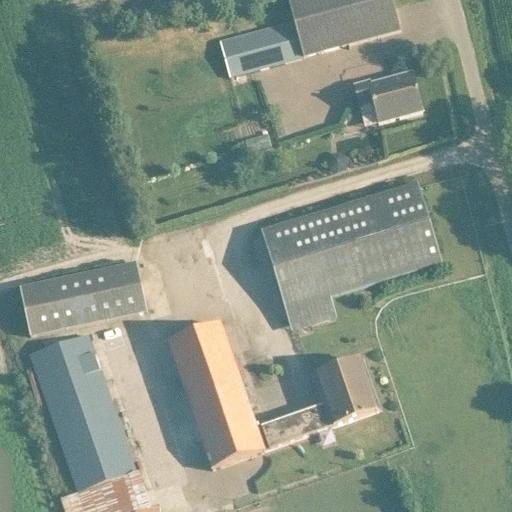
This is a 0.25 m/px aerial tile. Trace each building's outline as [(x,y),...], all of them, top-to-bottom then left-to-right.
[(402,34),(392,0),(287,0),(304,60),(402,34)] [(285,65),(281,51),(276,31),(221,45),(231,80),(285,65)] [(424,115),(414,81),(413,77),(371,89),(370,85),(354,90),(360,110),(373,106),(379,128),(424,115)] [(292,180),(282,149),(273,122),(255,128),(274,185),(292,180)] [(418,188),(303,223),(263,235),(287,314),(298,311),(304,330),(336,320),(331,301),(442,267),(418,188)] [(136,265),(20,292),(31,339),(147,313),(136,265)] [(257,428),(221,325),(168,343),(212,472),(379,414),(361,363),(316,379),(326,409),(262,431),(261,427),(257,428)] [(88,338),(31,358),(84,511),(160,511),(146,472),(135,476),(88,338)] [(179,485),(146,390),(110,403),(136,475),(146,472),(154,494),(179,485)]
